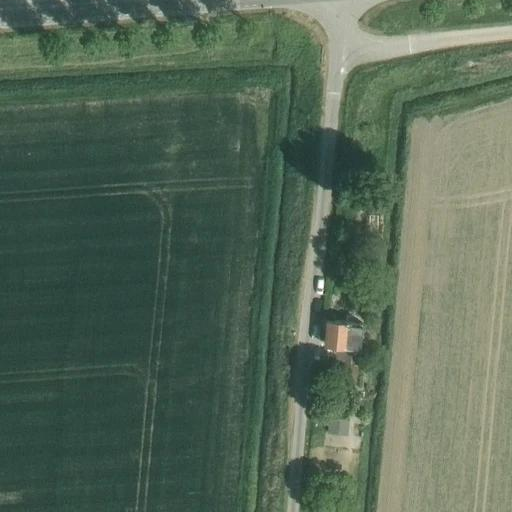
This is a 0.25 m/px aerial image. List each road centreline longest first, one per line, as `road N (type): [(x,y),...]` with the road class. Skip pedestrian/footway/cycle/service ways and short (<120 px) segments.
road 1 (unclassified): [(292,511),(336,59)]
road 2 (tertiary): [(187,0),(0,14)]
road 3 (residential): [(336,59),(511,35)]
